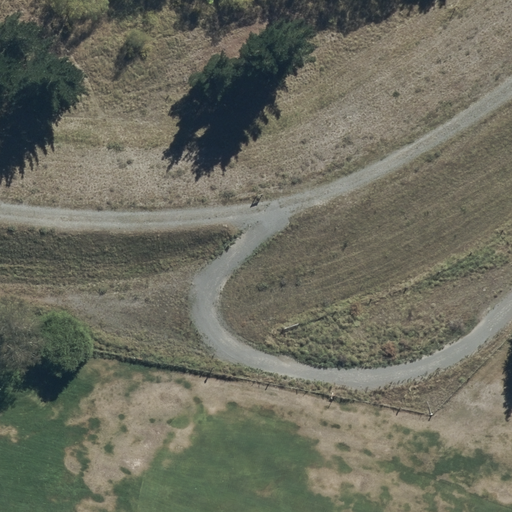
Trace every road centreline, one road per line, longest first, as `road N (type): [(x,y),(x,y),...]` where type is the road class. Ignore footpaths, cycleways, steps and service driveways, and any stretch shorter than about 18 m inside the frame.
road 1 (track): [(0,212),(87,219),(283,209),(407,157),(511,89)]
road 2 (track): [(283,209),(209,280),(211,337),(243,359),(292,373),(387,381),(444,361),(511,305)]
road 3 (track): [(0,290),(76,303),(197,342),(211,337)]
